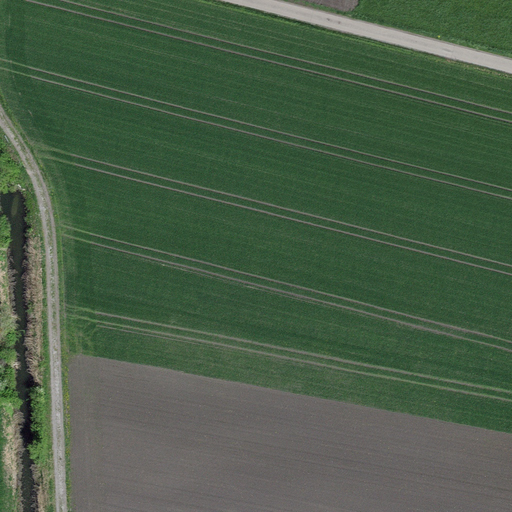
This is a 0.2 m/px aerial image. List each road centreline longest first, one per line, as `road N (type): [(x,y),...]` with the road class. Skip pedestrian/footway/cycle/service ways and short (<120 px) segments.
road 1 (track): [(60,511),(44,202),(0,113)]
road 2 (track): [(511,67),(234,0)]
